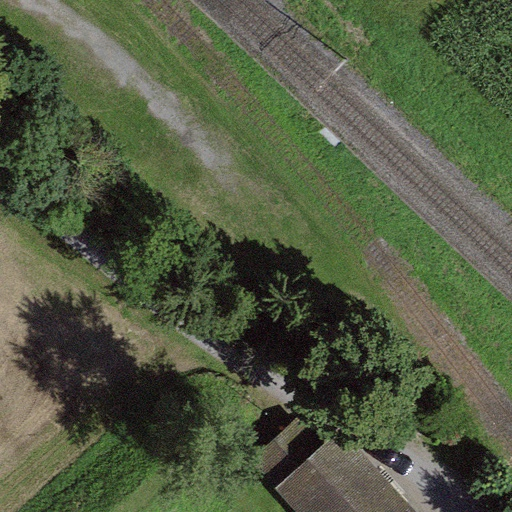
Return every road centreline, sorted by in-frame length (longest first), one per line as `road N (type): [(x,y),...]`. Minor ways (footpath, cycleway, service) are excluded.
road 1 (track): [(0,162),(213,338),(444,511)]
road 2 (track): [(0,44),(231,222)]
